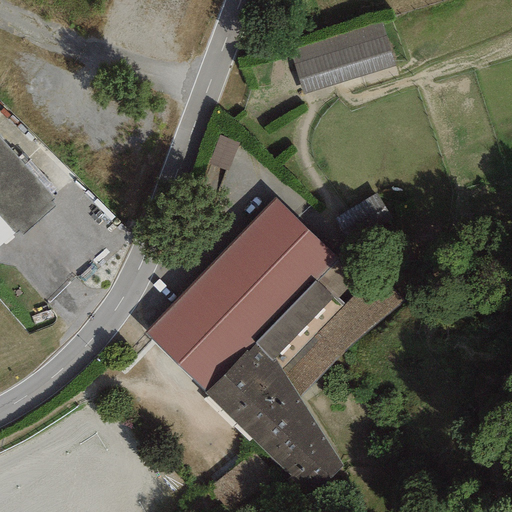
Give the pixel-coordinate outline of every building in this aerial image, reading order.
[(379,25),(289,52),(302,94),(392,66),(379,25)] [(0,140),(0,253),(57,202),(0,140)] [(378,190),(337,218),(352,241),(394,212),(378,190)] [(339,259),(274,197),(143,333),(205,393),(309,499),(344,468),(298,399),(406,296),(349,249),(339,259)] [(271,478),(251,452),(207,486),(227,511),(271,478)]
